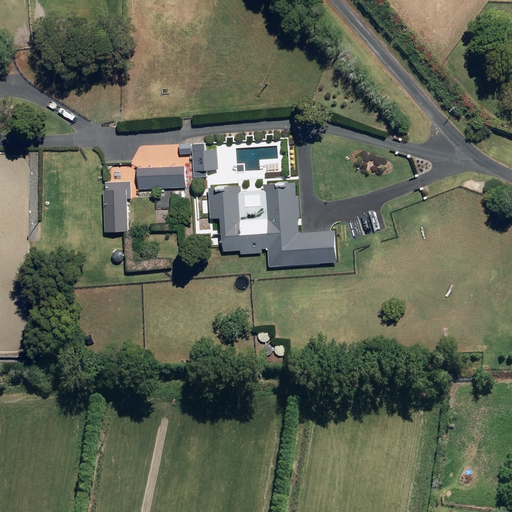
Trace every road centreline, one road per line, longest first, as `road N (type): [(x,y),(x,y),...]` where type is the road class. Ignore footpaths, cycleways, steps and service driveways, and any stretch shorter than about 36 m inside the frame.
road 1 (unknown): [(287,123),(0,148)]
road 2 (residential): [(331,0),(418,99),(511,170)]
road 3 (unknown): [(287,123),(305,217),(346,213),(440,170)]
road 4 (unknown): [(440,170),(287,123)]
